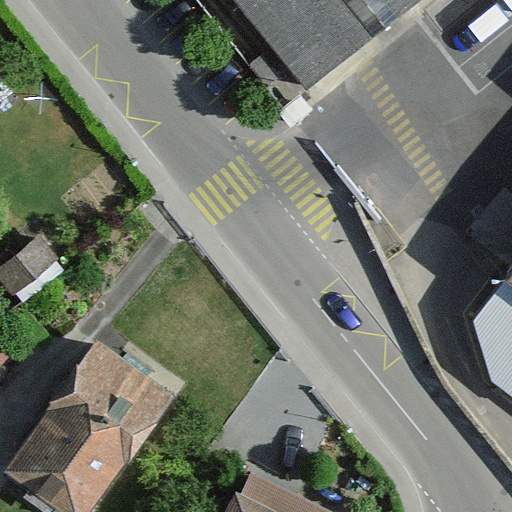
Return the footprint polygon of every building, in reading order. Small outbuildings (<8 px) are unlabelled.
[(222,0),(311,112),(451,0),(222,0)] [(511,286),(473,338),(511,367),(511,286)] [(0,372),(17,355),(0,338),(0,372)] [(101,345),(7,474),(59,511),(100,511),(174,399),(101,345)] [(268,511),(239,498),(232,511),(268,511)]
